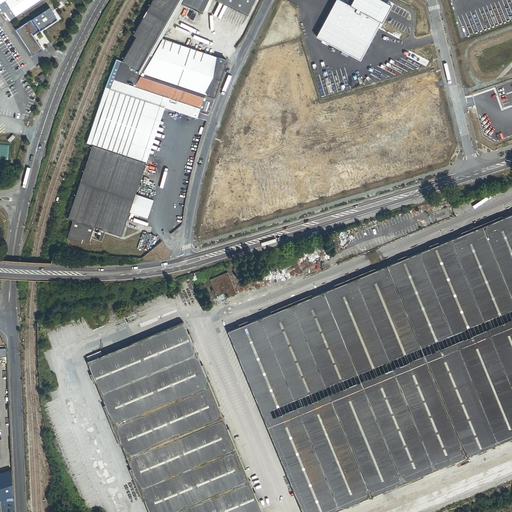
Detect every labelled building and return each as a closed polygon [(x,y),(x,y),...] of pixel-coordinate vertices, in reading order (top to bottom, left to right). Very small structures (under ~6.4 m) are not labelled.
[(0,0),(0,4),(9,19),(37,0),(0,0)] [(183,2),(183,0),(153,0),(134,35),(137,37),(123,62),(145,69),(150,59),(162,38),(183,2)] [(183,0),(183,2),(203,12),(209,0),(217,0),(248,15),(254,0),(183,0)] [(390,4),(382,0),(351,0),(350,4),(342,0),(334,0),(316,36),(360,59),(380,20),(381,21),(390,4)] [(40,28),(58,17),(49,4),(32,16),(32,17),(31,18),(37,27),(32,31),(33,33),(40,28)] [(33,54),(43,47),(33,33),(32,31),(37,27),(31,18),(15,28),(33,54)] [(216,97),(228,60),(162,38),(150,59),(145,69),(136,87),(201,109),(206,94),(216,97)] [(145,69),(123,62),(115,80),(136,87),(145,69)] [(198,118),(201,109),(136,87),(115,80),(112,89),(165,107),(198,118)] [(112,89),(106,87),(90,133),(96,135),(112,89)] [(165,107),(112,89),(96,135),(93,145),(147,163),(165,107)] [(67,238),(74,241),(82,243),(83,239),(90,242),(95,227),(122,236),(125,227),(128,219),(130,212),(136,194),(147,163),(93,145),(68,218),(73,220),(67,238)] [(136,194),(130,212),(148,218),(154,200),(136,194)] [(146,225),(148,218),(130,212),(128,219),(134,221),(146,225)] [(511,215),(226,333),(299,511),(336,511),(511,440),(511,215)] [(134,221),(128,219),(125,227),(132,229),(134,221)] [(229,273),(211,281),(219,302),(237,295),(229,273)] [(261,511),(182,323),(86,362),(147,511),(261,511)] [(0,499),(13,496),(12,471),(0,474),(0,499)] [(13,511),(13,496),(0,499),(0,511),(13,511)]
